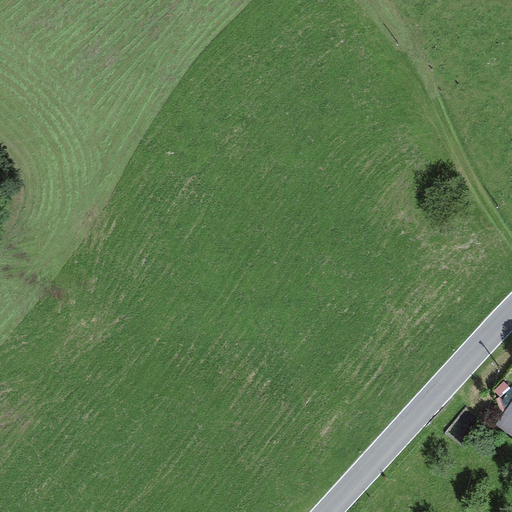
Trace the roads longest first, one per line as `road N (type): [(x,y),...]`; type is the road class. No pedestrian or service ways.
road 1 (track): [(511,244),(468,173),(416,53),(378,0)]
road 2 (tertiary): [(511,311),(327,511)]
